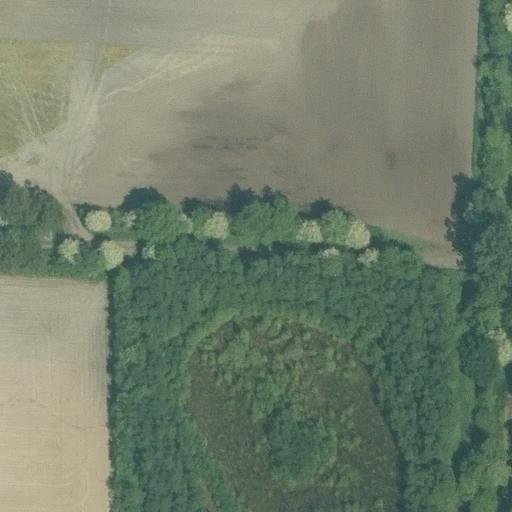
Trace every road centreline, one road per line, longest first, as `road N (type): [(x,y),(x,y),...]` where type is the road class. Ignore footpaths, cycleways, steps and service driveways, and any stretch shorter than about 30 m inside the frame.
road 1 (track): [(0,249),(436,271),(511,264)]
road 2 (track): [(504,511),(511,344)]
